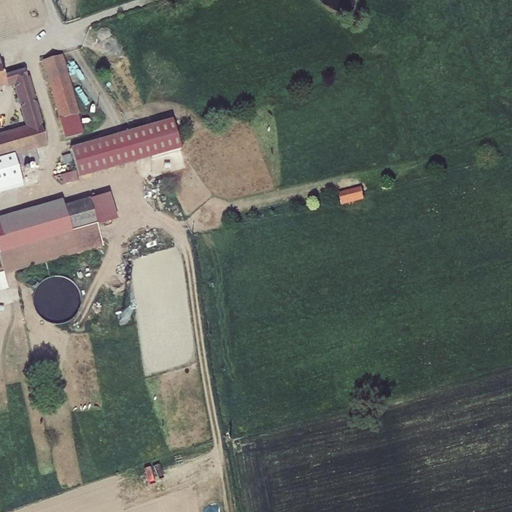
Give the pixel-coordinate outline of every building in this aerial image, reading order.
[(0,86),(10,84),(2,52),(0,52),(0,86)] [(65,55),(48,59),(70,137),(87,132),(65,55)] [(49,140),(29,69),(20,72),(20,81),(32,126),(0,135),(0,173),(43,161),(38,143),(49,140)] [(162,123),(65,150),(74,180),(170,153),(162,123)] [(338,200),(360,195),(357,184),(335,189),(338,200)] [(88,200),(0,224),(0,261),(3,273),(4,274),(101,247),(88,200)]
